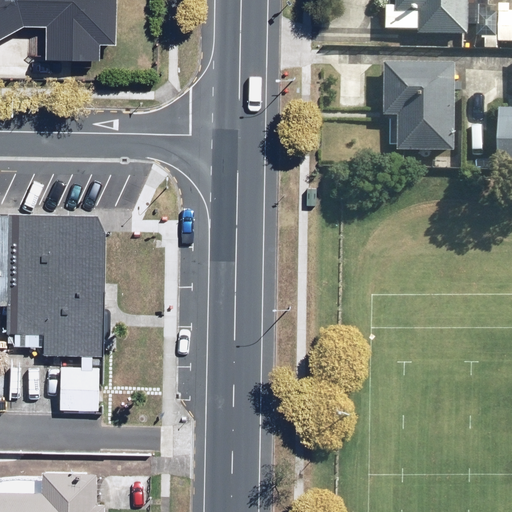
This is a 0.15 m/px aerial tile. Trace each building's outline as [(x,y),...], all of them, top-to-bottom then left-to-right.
[(115,47),(116,0),(0,0),(0,40),(23,25),(47,26),(46,62),(99,64),(99,46),(115,47)] [(395,0),(395,10),(389,9),(388,27),(421,29),(421,33),(470,36),(471,26),(483,27),(484,7),(491,8),(491,0),(395,0)] [(511,3),(501,3),(500,43),(511,43),(511,3)] [(459,65),(386,62),(385,117),(391,117),(390,144),(399,144),(398,153),(455,155),(459,65)] [(511,107),(500,107),(498,162),(511,162),(511,107)] [(0,213),(0,305),(8,306),(8,337),(42,337),(41,357),(104,358),(105,233),(99,215),(0,213)] [(96,367),(59,366),(58,409),(95,410),(96,367)] [(0,493),(0,511),(103,511),(104,505),(95,505),(96,475),(42,472),(41,495),(0,493)]
